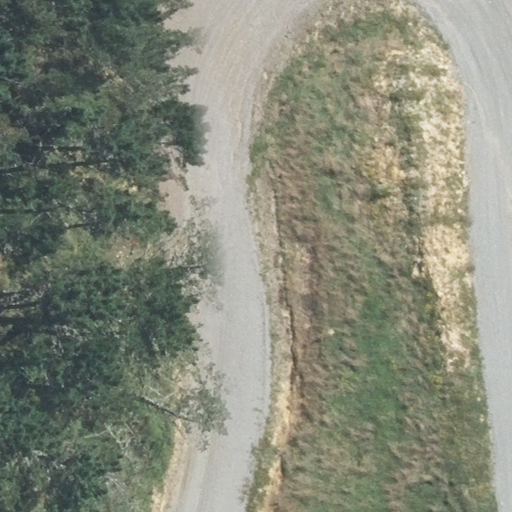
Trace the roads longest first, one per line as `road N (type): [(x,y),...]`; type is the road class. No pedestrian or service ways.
road 1 (track): [(270,0),(202,79),(225,358),(191,511)]
road 2 (track): [(511,261),(493,18),(465,0)]
